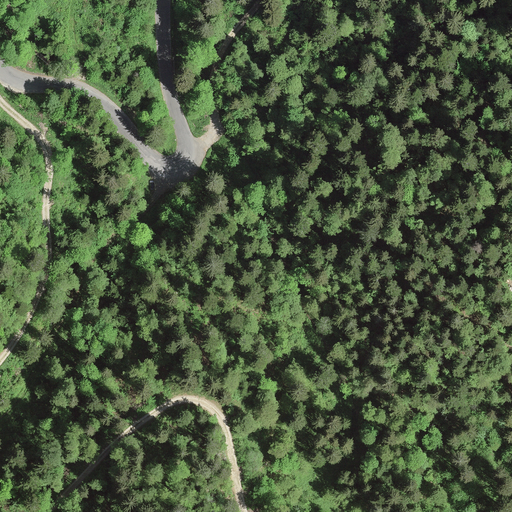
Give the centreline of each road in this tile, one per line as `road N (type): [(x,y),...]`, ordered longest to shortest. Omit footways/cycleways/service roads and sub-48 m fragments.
road 1 (tertiary): [(161,0),(166,78),(184,140),(176,163),(151,156),(89,94),(0,68)]
road 2 (track): [(184,148),(214,129),(218,55),(260,0)]
